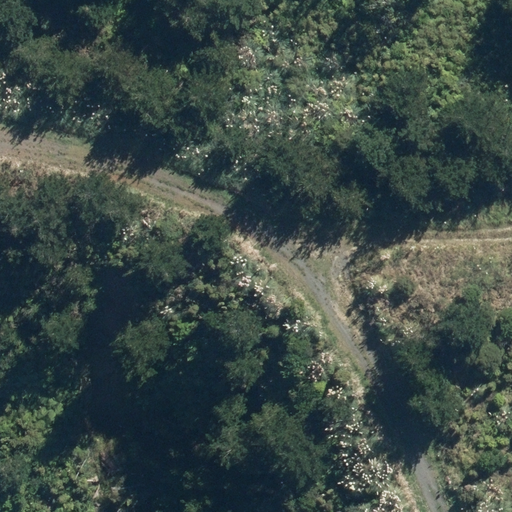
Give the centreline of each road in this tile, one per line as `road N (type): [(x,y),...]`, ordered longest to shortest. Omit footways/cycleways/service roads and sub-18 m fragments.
road 1 (track): [(0,136),(156,180),(254,237),(308,254)]
road 2 (track): [(308,254),(375,365),(438,511)]
road 3 (track): [(511,228),(308,254)]
